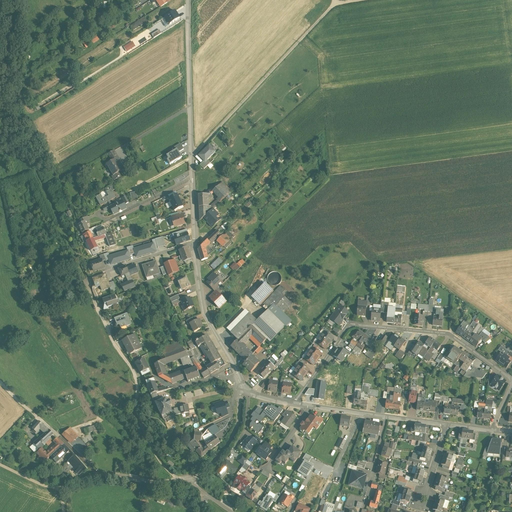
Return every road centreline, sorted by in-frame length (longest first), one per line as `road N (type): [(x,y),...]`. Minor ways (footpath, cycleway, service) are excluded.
road 1 (track): [(0,119),(20,139),(134,374),(142,432),(181,478)]
road 2 (residential): [(188,0),(201,297),(244,390)]
road 3 (residential): [(511,380),(448,333),(349,323),(294,403)]
road 4 (residential): [(307,404),(446,424)]
